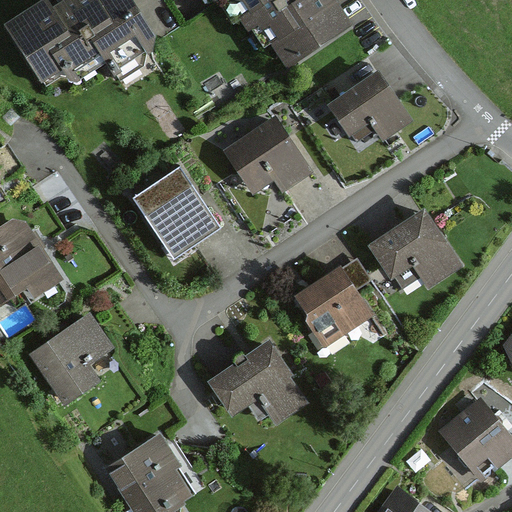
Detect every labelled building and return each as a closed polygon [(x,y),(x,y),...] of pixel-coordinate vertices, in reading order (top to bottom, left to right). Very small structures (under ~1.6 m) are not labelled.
[(53,0),(45,0),(10,24),(48,80),(95,49),(104,64),(149,33),(126,0),(66,0),(58,6),(53,0)] [(212,0),(222,17),(237,8),(248,28),(258,22),(284,68),(350,30),(332,0),(212,0)] [(373,74),(324,107),(344,137),(364,123),(377,143),(407,123),(373,74)] [(275,120),(223,154),(252,199),(275,184),(283,196),(313,176),(275,120)] [(180,172),(134,203),(175,266),(221,235),(180,172)] [(414,210),(360,249),(387,286),(409,270),(427,294),(458,271),(414,210)] [(10,219),(0,225),(0,307),(48,275),(10,219)] [(342,266),(294,297),(326,347),(374,316),(342,266)] [(83,316),(24,358),(57,404),(86,384),(77,372),(108,351),(83,316)] [(511,331),(496,355),(508,383),(511,383),(511,331)] [(257,340),(198,384),(225,419),(249,401),(271,430),(306,404),(257,340)] [(472,401),(430,434),(470,482),(511,448),(472,401)] [(156,431),(107,462),(138,511),(154,511),(193,488),(156,431)] [(422,511),(389,490),(375,511),(422,511)]
